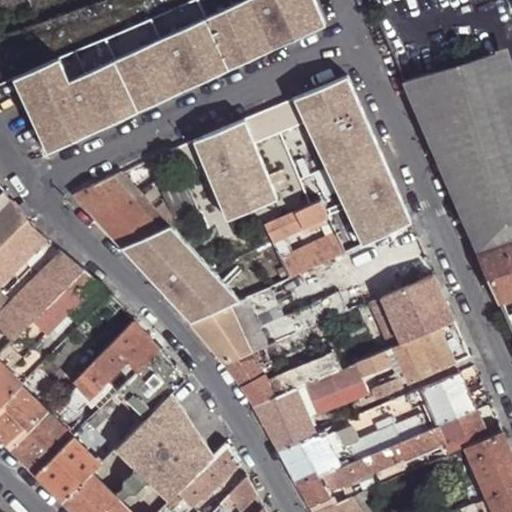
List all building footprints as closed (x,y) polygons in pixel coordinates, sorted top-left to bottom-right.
[(61,57),(16,76),(48,152),(326,23),(315,0),(249,0),(70,78),(61,57)] [(511,73),(504,48),(405,80),(442,167),(511,146),(511,73)] [(349,76),(302,96),(328,155),(342,189),(390,168),(385,157),(384,156),(375,135),(365,110),(361,104),(349,76)] [(328,155),(302,96),(293,100),(319,159),(328,155)] [(245,120),(194,140),(227,217),(277,197),(245,120)] [(511,146),(442,167),(480,253),(511,242),(511,146)] [(396,184),(390,168),(342,189),(322,199),(329,215),(381,191),(396,184)] [(122,172),(112,176),(132,197),(142,193),(122,172)] [(112,176),(73,192),(94,216),(132,197),(112,176)] [(200,212),(188,184),(163,195),(177,221),(200,212)] [(0,244),(26,218),(3,189),(0,192),(0,244)] [(144,195),(142,193),(132,197),(162,228),(171,225),(144,195)] [(132,197),(94,216),(121,246),(162,228),(132,197)] [(329,215),(322,199),(297,210),(305,227),(329,215)] [(305,227),(297,210),(266,224),(267,226),(274,242),(305,227)] [(33,225),(26,218),(0,244),(0,282),(45,237),(33,225)] [(171,225),(162,228),(121,246),(153,281),(193,259),(174,223),(171,225)] [(332,235),(282,259),(291,280),(347,253),(337,233),(332,235)] [(511,296),(511,242),(480,253),(500,300),(511,296)] [(83,268),(63,251),(0,314),(0,326),(13,339),(32,320),(83,268)] [(192,322),(237,303),(233,298),(228,300),(193,259),(153,281),(192,322)] [(83,268),(32,320),(45,333),(97,280),(83,268)] [(420,279),(374,299),(394,347),(395,346),(441,327),(420,279)] [(273,288),(261,294),(237,303),(192,322),(225,363),(253,352),(322,321),(349,309),(341,291),(284,315),(244,333),(239,323),(280,304),(273,288)] [(122,305),(110,293),(77,328),(88,340),(122,305)] [(284,315),(280,304),(239,323),(244,333),(284,315)] [(160,347),(135,319),(75,381),(90,397),(108,380),(127,359),(138,369),(160,347)] [(253,352),(225,363),(255,406),(297,389),(299,388),(293,374),(291,370),(270,381),(260,367),(322,341),(329,337),(322,321),(253,352)] [(456,362),(441,327),(395,346),(400,360),(411,382),(456,362)] [(343,369),(329,337),(322,341),(330,358),(293,374),(299,388),(304,385),(343,369)] [(387,350),(392,364),(400,360),(395,346),(394,347),(387,350)] [(184,375),(160,347),(138,369),(118,390),(127,399),(124,401),(127,404),(130,402),(133,405),(131,408),(134,411),(137,409),(144,416),(170,390),(184,375)] [(387,350),(358,362),(364,376),(392,364),(387,350)] [(42,363),(46,359),(41,354),(37,358),(42,363)] [(42,363),(31,374),(42,385),(58,368),(48,357),(46,359),(42,363)] [(0,361),(0,405),(20,384),(22,383),(0,361)] [(468,389),(460,372),(423,387),(431,405),(468,389)] [(398,375),(389,380),(393,389),(403,385),(398,375)] [(108,380),(90,397),(101,408),(106,402),(118,390),(108,380)] [(393,389),(389,380),(379,385),(383,394),(393,389)] [(58,387),(64,392),(68,389),(61,383),(58,387)] [(20,384),(0,405),(0,438),(10,449),(47,410),(20,384)] [(299,388),(297,389),(300,395),(308,392),(304,385),(299,388)] [(297,389),(255,406),(279,450),(318,434),(300,395),(297,389)] [(469,393),(468,389),(431,405),(433,409),(469,393)] [(213,456),(170,390),(144,416),(116,446),(133,464),(133,471),(140,471),(144,475),(144,482),(151,483),(169,501),(177,493),(213,456)] [(409,394),(395,400),(399,409),(412,403),(411,400),(416,398),(414,391),(409,394)] [(440,424),(476,409),(469,393),(433,409),(440,424)] [(106,402),(101,408),(97,413),(105,421),(115,410),(106,402)] [(485,430),(476,409),(440,424),(430,429),(368,456),(374,470),(445,438),(449,447),(485,430)] [(47,410),(10,449),(36,475),(74,437),(47,410)] [(97,413),(88,421),(96,429),(105,421),(97,413)] [(423,413),(371,436),(350,444),(357,460),(368,456),(430,429),(423,413)] [(500,423),(494,426),(497,433),(503,430),(500,423)] [(494,426),(485,430),(489,437),(497,433),(494,426)] [(489,437),(485,430),(449,447),(452,453),(458,450),(463,448),(467,446),(489,437)] [(497,433),(489,437),(467,446),(483,483),(489,498),(511,487),(511,450),(503,430),(497,433)] [(318,434),(279,450),(298,486),(340,468),(322,431),(318,434)] [(100,463),(74,437),(36,475),(63,502),(92,472),(92,471),(100,463)] [(240,463),(227,442),(213,456),(177,493),(190,506),(200,496),(204,500),(238,465),(240,463)] [(357,460),(350,444),(342,448),(350,463),(357,460)] [(340,468),(298,486),(311,507),(332,499),(333,498),(332,498),(329,490),(344,483),(374,470),(368,456),(357,460),(350,463),(340,468)] [(92,472),(63,502),(73,511),(130,511),(92,471),(92,472)] [(257,495),(247,476),(231,492),(241,511),(257,495)] [(380,484),(377,477),(367,481),(370,488),(380,484)] [(332,499),(311,507),(314,511),(316,511),(349,497),(350,497),(349,496),(344,483),(329,490),(332,498),(333,498),(332,499)] [(471,505),(489,498),(483,483),(465,490),(471,505)] [(511,511),(511,487),(489,498),(491,505),(494,511),(511,511)] [(373,499),(368,490),(352,496),(358,505),(364,503),(373,499)] [(363,511),(358,505),(352,496),(352,495),(349,496),(350,497),(349,497),(316,511),(363,511)] [(473,511),(491,505),(489,498),(471,505),(462,510),(463,511),(473,511)] [(370,511),(364,503),(358,505),(363,511),(370,511)]
